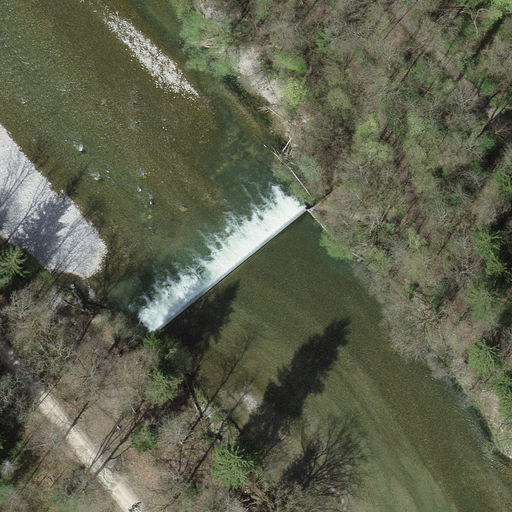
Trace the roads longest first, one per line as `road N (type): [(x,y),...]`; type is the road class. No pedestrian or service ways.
road 1 (track): [(134,511),(0,350)]
road 2 (unknown): [(130,505),(0,510)]
road 3 (track): [(426,0),(511,98)]
